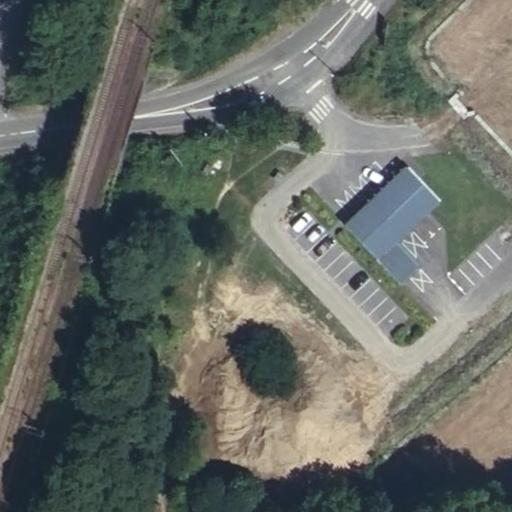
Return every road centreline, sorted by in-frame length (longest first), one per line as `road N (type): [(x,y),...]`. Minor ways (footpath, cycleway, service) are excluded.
road 1 (residential): [(511,259),(398,358),(257,212),(333,132)]
road 2 (tertiary): [(0,137),(162,119),(283,67)]
road 3 (residential): [(333,132),(438,126),(465,100),(511,153)]
